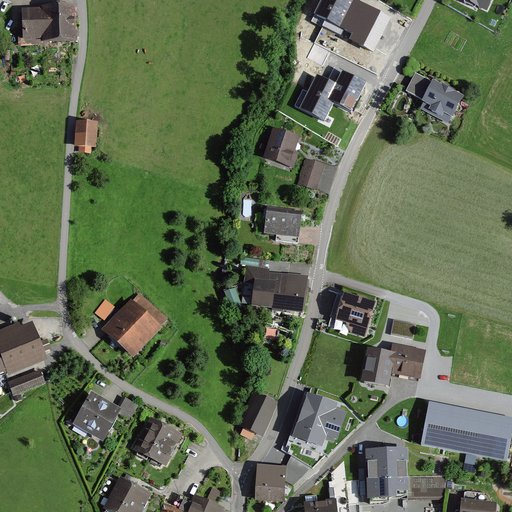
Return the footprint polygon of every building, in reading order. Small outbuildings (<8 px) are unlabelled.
[(390,17),(356,0),(322,0),(316,13),(354,32),(351,39),(373,50),(390,17)] [(491,0),(462,0),(487,11),(491,0)] [(74,10),(25,13),(26,43),(76,40),(74,10)] [(296,105),(324,119),(334,100),(352,108),(365,82),(335,68),(329,81),(318,75),(309,93),(304,91),(296,105)] [(463,96),(433,80),(423,99),(425,100),(421,108),(448,122),(452,114),(453,115),(463,96)] [(98,126),(78,125),(77,151),(96,152),(98,126)] [(299,141),(275,133),(266,158),(290,166),(299,141)] [(322,168),(308,163),(300,185),(315,190),(322,168)] [(300,214),(268,210),(265,235),(278,236),(297,238),(300,214)] [(255,307),(271,309),(274,278),(266,277),(266,272),(248,270),(245,303),(255,304),(255,307)] [(274,278),(271,309),(284,310),(287,280),(274,278)] [(287,280),(284,310),(302,312),(306,282),(287,280)] [(374,302),(344,293),(337,318),(348,321),(352,332),(364,336),(374,302)] [(138,300),(105,333),(132,360),(166,327),(138,300)] [(107,301),(98,316),(106,321),(115,306),(107,301)] [(414,325),(395,321),(392,334),(412,338),(414,325)] [(0,377),(45,360),(32,324),(0,335),(0,377)] [(369,349),(363,379),(388,384),(391,372),(419,378),(424,351),(394,345),(392,353),(369,349)] [(10,386),(14,396),(44,385),(41,375),(10,386)] [(275,404),(252,396),(240,428),(263,436),(275,404)] [(121,413),(94,397),(77,427),(104,442),(121,413)] [(336,407),(309,398),(295,440),(321,449),(325,437),(337,441),(345,417),(334,413),(336,407)] [(511,440),(511,424),(430,409),(422,446),(508,462),(511,440)] [(165,429),(151,422),(136,451),(151,458),(165,429)] [(180,437),(165,429),(151,458),(166,465),(180,437)] [(406,453),(368,454),(370,502),(395,501),(395,494),(408,494),(406,453)] [(284,470),(260,469),(258,501),(283,502),(284,470)] [(106,509),(111,511),(122,511),(134,489),(120,482),(106,509)] [(122,511),(139,511),(148,497),(134,489),(122,511)] [(180,511),(221,511),(222,511),(195,499),(193,503),(186,500),(180,511)] [(337,511),(337,503),(306,507),(307,511),(337,511)]
